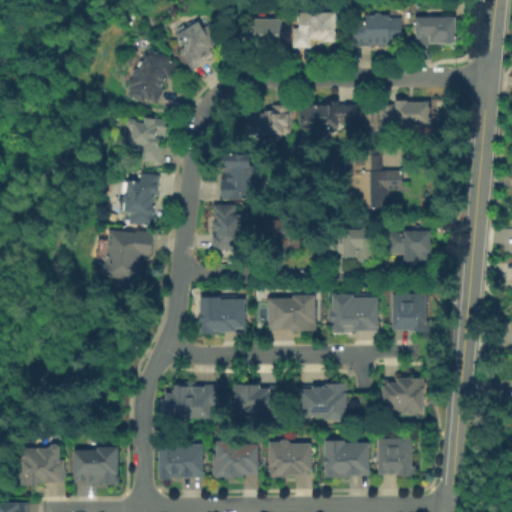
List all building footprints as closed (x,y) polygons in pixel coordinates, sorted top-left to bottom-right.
[(312,49),(295,49),(295,30),(301,30),(301,14),(336,14),(335,41),(312,41),(312,49)] [(417,44),(417,16),(457,16),(457,44),(417,44)] [(354,43),(354,18),(402,18),(402,43),(354,43)] [(218,56),(189,70),(179,50),(184,48),(177,33),(201,21),(218,56)] [(241,42),(242,23),(283,23),(283,43),(241,42)] [(157,105),(131,91),(152,51),(178,65),(157,105)] [(382,101),(431,102),(431,127),(382,127),(382,101)] [(340,130),(302,130),(302,109),(340,109),(340,107),(364,107),(364,123),(340,123),(340,130)] [(248,135),(248,108),(289,109),(289,135),(248,135)] [(130,153),(131,120),(171,122),(170,141),(162,141),(162,164),(141,163),(141,153),(130,153)] [(349,153),(386,152),(387,173),(404,172),(405,196),(388,197),(388,209),(351,211),(349,153)] [(224,176),(220,176),(221,159),(231,160),(231,154),(254,155),(253,193),(255,193),(255,201),(224,200),(224,176)] [(125,176),(160,179),(156,226),(121,224),(125,176)] [(214,248),(214,207),(241,207),(241,248),(214,248)] [(268,253),(268,220),(298,220),(298,253),(268,253)] [(100,276),(105,230),(154,235),(152,258),(144,257),(141,281),(100,276)] [(404,255),(390,255),(389,234),(431,232),(432,263),(404,265),(404,255)] [(356,260),(340,260),(340,233),(373,233),(373,261),(356,260)] [(428,329),(428,333),(394,333),(394,296),(428,296),(428,329)] [(380,297),(380,335),(334,335),(334,297),(380,297)] [(317,298),(317,333),(270,333),(270,298),(317,298)] [(201,299),(247,299),(246,336),(201,336),(201,299)] [(385,411),(386,382),(426,382),(426,411),(385,411)] [(218,418),(163,418),(163,398),(169,398),(169,391),(176,391),(176,383),(218,383),(218,418)] [(348,386),(348,420),(328,420),(328,414),(302,414),(302,389),(324,389),(324,383),(348,383),(348,386)] [(235,386),(278,386),(277,422),(234,422),(235,386)] [(249,438),(249,442),(261,442),(262,474),(236,474),(236,478),(216,478),(215,453),(220,453),(219,439),(249,438)] [(383,474),(383,438),(415,439),(415,474),(383,474)] [(351,440),(351,443),(373,443),(373,475),(329,475),(329,440),(351,440)] [(160,445),(181,445),(181,443),(205,443),(204,481),(160,481),(160,445)] [(273,475),(273,443),(314,443),(314,476),(273,475)] [(23,447),(65,446),(66,486),(24,487),(23,447)] [(75,448),(121,451),(119,487),(74,485),(75,448)] [(0,511),(0,503),(31,503),(31,511),(0,511)]
